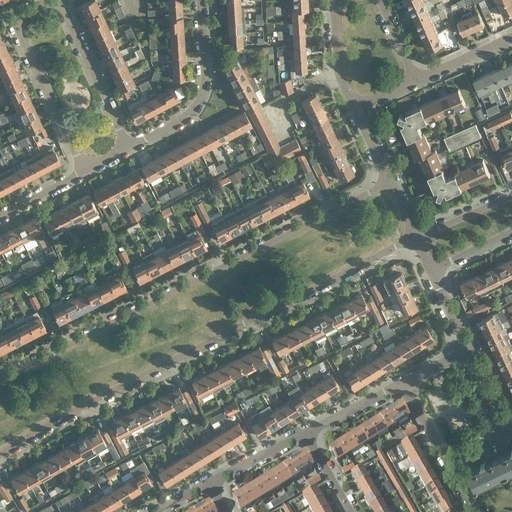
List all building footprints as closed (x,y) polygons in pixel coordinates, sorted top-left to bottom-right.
[(86,16),(100,9),(95,0),(91,0),(81,5),(86,16)] [(166,14),(169,14),(182,13),(181,0),(169,1),(169,8),(165,8),(166,14)] [(243,1),(243,0),(226,0),(228,9),(240,8),(240,1),(243,1)] [(307,0),(292,0),(293,9),(303,8),(308,8),(307,0)] [(511,12),(511,0),(500,5),(497,6),(496,6),(499,12),(502,10),(505,16),(511,12)] [(429,12),(424,2),(411,7),(415,18),(429,12)] [(280,6),(265,6),(266,15),(281,14),(280,6)] [(439,12),(444,9),(442,6),(438,8),(429,12),(415,18),(420,28),(433,22),(429,14),(439,10),(439,12)] [(241,15),(240,8),(228,9),(228,21),(241,20),(245,20),(244,15),(241,15)] [(303,8),(293,9),(291,9),(292,22),(304,21),(303,8)] [(100,9),(86,16),(91,26),(105,20),(100,9)] [(447,17),(444,9),(439,12),(438,12),(442,19),(447,17)] [(489,9),(483,12),(488,23),(494,21),(489,9)] [(473,15),(471,11),(467,13),(468,17),(474,30),(485,25),(479,12),(473,15)] [(468,17),(467,13),(461,16),(463,19),(458,21),(463,34),(474,30),(468,17)] [(183,30),(182,17),(166,18),(166,23),(170,23),(170,30),(183,30)] [(105,20),(91,26),(96,37),(110,30),(105,20)] [(229,33),(242,32),(241,25),(245,25),(245,20),(241,20),(228,21),(229,33)] [(304,21),(292,22),(293,34),(304,34),(304,21)] [(438,33),(433,22),(420,28),(424,39),(438,33)] [(110,30),(96,37),(101,47),(115,40),(110,30)] [(171,42),(183,41),(183,30),(170,30),(171,37),(167,37),(167,42),(171,42)] [(429,50),(443,44),(440,38),(444,37),(442,31),(438,33),(424,39),(429,50)] [(242,39),(242,32),(229,33),(230,45),(242,44),(246,44),(246,39),(242,39)] [(305,46),(304,34),(293,34),(294,47),(305,46)] [(119,51),(115,40),(101,47),(105,57),(119,51)] [(184,53),(183,41),(171,42),(167,42),(167,47),(171,47),(172,54),(184,53)] [(305,46),(294,47),(294,59),(306,58),(305,46)] [(124,61),(119,51),(105,57),(110,68),(124,61)] [(0,68),(13,63),(8,52),(0,55),(0,68)] [(145,57),(142,52),(136,55),(124,61),(110,68),(115,78),(129,71),(127,66),(145,57)] [(173,66),(185,65),(184,53),(172,54),(172,61),(168,61),(169,66),(173,66)] [(240,64),(237,58),(224,65),(230,76),(243,70),(243,69),(248,66),(245,61),(240,64)] [(306,58),(294,59),(289,59),(290,71),(295,71),(295,72),(307,71),(306,58)] [(13,63),(0,68),(0,71),(4,80),(17,73),(13,63)] [(147,63),(141,66),(143,71),(149,68),(147,63)] [(267,64),(268,77),(278,77),(278,76),(278,70),(274,71),(274,64),(267,64)] [(186,78),(185,65),(173,66),(169,66),(169,78),(173,78),(186,78)] [(511,81),(511,79),(505,66),(495,70),(501,84),(507,81),(509,85),(511,93),(511,81)] [(248,81),(243,70),(230,76),(236,87),(248,81)] [(500,110),(504,108),(494,87),(501,84),(495,70),(484,75),(490,88),(500,110)] [(129,71),(115,78),(120,89),(134,82),(129,71)] [(22,83),(17,73),(4,80),(8,90),(22,83)] [(288,73),(278,76),(278,77),(279,78),(279,82),(290,79),(288,73)] [(500,110),(490,88),(484,75),(474,80),(480,93),(486,90),(491,102),(489,103),(494,112),(500,110)] [(241,98),(254,91),(260,88),(254,78),(248,81),(236,87),(241,98)] [(280,84),(282,94),(294,91),(291,79),(290,79),(279,82),(280,84)] [(173,87),(162,93),(168,104),(179,98),(178,95),(183,92),(179,84),(173,82),(172,85),(173,87)] [(27,94),(22,83),(8,90),(5,91),(4,92),(8,103),(13,100),(27,94)] [(459,89),(449,93),(456,110),(466,105),(459,89)] [(260,103),(254,91),(241,98),(247,110),(260,103)] [(156,96),(154,93),(149,95),(151,99),(152,99),(158,110),(168,104),(162,93),(156,96)] [(449,93),(440,98),(447,114),(456,110),(449,93)] [(32,104),(27,94),(13,100),(18,111),(32,104)] [(307,113),(321,106),(315,94),(302,101),(307,113)] [(152,99),(151,99),(148,101),(146,97),(139,101),(147,115),(158,110),(152,99)] [(440,98),(430,102),(437,118),(447,114),(440,98)] [(139,101),(138,99),(127,105),(136,121),(147,115),(139,101)] [(420,106),(427,120),(428,122),(437,118),(430,102),(420,106)] [(18,123),(23,121),(37,114),(32,104),(18,111),(13,113),(18,123)] [(321,106),(307,113),(313,124),(326,117),(321,106)] [(408,139),(422,133),(418,124),(427,120),(420,106),(405,113),(406,116),(400,114),(398,119),(404,121),(401,123),(408,139)] [(252,118),(262,113),(260,107),(249,112),(252,118)] [(234,117),(241,130),(251,125),(244,111),(234,117)] [(499,117),(502,125),(511,120),(511,114),(511,112),(499,117)] [(255,123),(265,118),(262,113),(252,118),(255,123)] [(26,128),(22,130),(24,134),(42,125),(37,114),(23,121),(26,128)] [(241,130),(234,117),(223,122),(231,136),(241,130)] [(332,128),(326,117),(313,124),(318,135),(332,128)] [(491,130),(502,125),(499,117),(487,122),(491,130)] [(258,129),(268,124),(265,118),(255,123),(258,129)] [(231,136),(223,122),(213,127),(220,141),(231,136)] [(261,135),(271,130),(268,124),(258,129),(261,135)] [(220,141),(213,127),(203,133),(210,146),(220,141)] [(332,128),(318,135),(324,146),(337,139),(332,128)] [(264,141),(274,136),(271,130),(261,135),(264,141)] [(412,148),(428,141),(424,131),(422,133),(408,139),(412,148)] [(15,133),(8,136),(11,141),(17,138),(15,133)] [(203,133),(193,138),(200,152),(210,146),(203,133)] [(494,135),(488,138),(493,151),(500,148),(494,135)] [(267,147),(277,142),(274,136),(264,141),(267,147)] [(200,152),(193,138),(183,143),(190,157),(200,152)] [(290,142),(295,153),(301,150),(296,139),(290,142)] [(337,139),(324,146),(329,157),(342,150),(337,139)] [(428,141),(412,148),(416,158),(420,157),(433,150),(428,141)] [(262,157),(270,153),(280,148),(277,142),(267,147),(269,151),(261,155),(262,157)] [(290,155),(295,153),(290,142),(285,145),(290,155)] [(190,157),(183,143),(173,149),(180,162),(190,157)] [(508,168),(511,166),(511,146),(511,144),(500,149),(502,154),(501,154),(508,168)] [(285,145),(280,148),(270,153),(262,157),(267,167),(290,155),(285,145)] [(49,153),(43,156),(49,167),(60,161),(52,147),(47,149),(49,153)] [(173,149),(163,154),(170,168),(180,162),(173,149)] [(424,165),(440,158),(436,149),(433,150),(420,157),(424,165)] [(348,161),(342,150),(329,157),(334,168),(348,161)] [(49,167),(43,156),(41,153),(30,158),(32,162),(38,173),(49,167)] [(170,168),(163,154),(152,159),(160,173),(170,168)] [(440,158),(424,165),(428,176),(443,169),(445,168),(448,166),(444,156),(440,158)] [(257,169),(265,165),(261,157),(253,161),(257,169)] [(305,157),(299,160),(305,173),(311,170),(305,157)] [(483,159),(473,164),(480,180),(490,176),(487,169),(494,166),(490,157),(483,160),(483,159)] [(27,178),(38,173),(32,162),(30,158),(26,161),(28,164),(22,168),(27,178)] [(160,173),(152,159),(142,165),(149,179),(160,173)] [(354,173),(348,161),(334,168),(340,179),(354,173)] [(209,169),(213,176),(218,173),(215,166),(214,163),(208,166),(209,169)] [(248,163),(241,167),(245,176),(253,172),(248,163)] [(473,164),(464,168),(471,184),(480,180),(473,164)] [(16,171),(14,167),(9,170),(17,184),(27,178),(22,168),(16,171)] [(136,168),(125,174),(133,188),(137,186),(137,184),(143,181),(136,168)] [(471,184),(464,168),(454,172),(455,174),(461,188),(471,184)] [(443,169),(428,176),(435,190),(438,189),(439,191),(436,197),(441,198),(443,193),(445,192),(447,195),(461,188),(455,174),(446,178),(443,169)] [(17,184),(9,170),(0,174),(0,178),(0,179),(6,189),(17,184)] [(240,170),(230,175),(235,183),(244,179),(240,170)] [(199,175),(203,181),(207,179),(204,172),(199,175)] [(317,176),(323,188),(329,185),(323,173),(317,176)] [(133,188),(125,174),(115,180),(122,192),(128,189),(129,190),(133,188)] [(198,184),(203,181),(199,175),(194,177),(198,184)] [(119,200),(116,195),(122,192),(115,180),(105,185),(112,199),(114,203),(119,200)] [(309,195),(302,182),(295,185),(293,182),(289,184),(291,187),(297,201),(309,195)] [(223,191),(219,183),(210,187),(215,196),(223,191)] [(112,199),(105,185),(94,191),(101,204),(107,201),(115,217),(120,214),(114,203),(112,199)] [(286,207),(297,201),(291,187),(279,193),(286,207)] [(136,193),(141,203),(146,200),(141,191),(136,193)] [(275,212),(286,207),(279,193),(268,199),(275,212)] [(76,200),(87,220),(98,213),(88,194),(76,200)] [(166,200),(166,199),(163,194),(158,197),(161,203),(166,200)] [(264,218),(257,204),(255,199),(244,205),(246,210),(253,224),(264,218)] [(275,212),(268,199),(257,204),(264,218),(275,212)] [(76,226),(87,220),(76,200),(65,206),(76,226)] [(195,205),(205,224),(211,221),(208,216),(201,201),(195,205)] [(142,217),(151,212),(145,203),(136,207),(142,217)] [(65,231),(76,226),(65,206),(54,212),(63,227),(65,232),(65,231)] [(161,211),(164,217),(172,213),(169,207),(161,211)] [(136,208),(131,210),(137,220),(142,217),(136,208)] [(137,220),(131,210),(127,213),(132,222),(137,220)] [(232,235),(222,217),(219,210),(208,216),(211,221),(211,222),(220,241),(232,235)] [(242,229),(253,224),(246,210),(236,216),(242,229)] [(222,217),(232,235),(242,229),(236,216),(233,211),(222,217)] [(56,231),(63,227),(54,212),(43,218),(51,233),(53,238),(58,235),(56,231)] [(149,214),(154,225),(158,223),(153,212),(149,214)] [(196,213),(190,216),(196,229),(185,234),(188,239),(195,253),(206,247),(200,234),(205,231),(196,213)] [(44,231),(42,227),(37,216),(26,222),(31,233),(32,232),(38,229),(40,233),(44,231)] [(31,233),(26,222),(15,227),(21,238),(23,243),(34,237),(32,232),(31,233)] [(23,243),(21,238),(15,227),(4,233),(10,244),(11,244),(17,241),(19,244),(23,242),(23,243)] [(10,244),(4,233),(0,235),(0,249),(6,246),(8,250),(13,247),(11,244),(10,244)] [(188,239),(177,245),(184,259),(195,253),(188,239)] [(177,245),(166,251),(173,264),(184,259),(177,245)] [(162,270),(173,264),(166,251),(163,246),(153,251),(162,270)] [(43,255),(47,261),(57,256),(54,250),(43,255)] [(124,265),(130,262),(124,250),(120,252),(118,253),(124,265)] [(141,257),(144,262),(151,276),(162,270),(153,251),(141,257)] [(116,269),(122,266),(116,254),(109,257),(116,269)] [(36,267),(47,261),(43,255),(33,261),(36,267)] [(511,273),(506,261),(495,266),(502,281),(511,276),(511,273)] [(102,268),(99,262),(94,264),(97,271),(102,268)] [(144,262),(132,268),(139,281),(151,276),(144,262)] [(493,290),(504,285),(502,281),(495,266),(484,272),(491,286),(493,290)] [(115,294),(126,288),(119,274),(117,270),(105,276),(107,280),(115,294)] [(481,295),(493,290),(491,286),(484,272),(473,277),(480,292),(481,295)] [(392,291),(406,285),(400,273),(387,280),(392,291)] [(1,278),(4,284),(9,281),(6,275),(1,278)] [(473,277),(462,283),(465,289),(462,291),(466,298),(480,292),(473,277)] [(107,280),(97,286),(104,300),(115,294),(107,280)] [(93,305),(104,300),(97,286),(94,281),(83,287),(86,291),(93,305)] [(376,299),(381,296),(375,283),(370,286),(376,299)] [(411,296),(406,285),(392,291),(398,302),(411,296)] [(44,306),(50,302),(42,286),(36,290),(44,306)] [(61,296),(62,298),(71,316),(82,311),(75,297),(72,291),(61,296)] [(86,291),(75,297),(82,311),(93,305),(86,291)] [(361,294),(349,300),(356,314),(368,308),(370,313),(372,313),(377,325),(383,322),(374,302),(367,306),(361,294)] [(35,310),(41,307),(35,295),(29,298),(35,310)] [(417,307),(411,296),(398,302),(403,314),(417,307)] [(59,322),(71,316),(62,298),(50,304),(52,308),(59,322)] [(349,300),(338,306),(345,319),(356,314),(349,300)] [(469,317),(476,314),(487,308),(485,302),(473,308),(466,311),(469,317)] [(511,305),(500,311),(502,314),(511,309),(511,305)] [(345,319),(338,306),(327,311),(334,325),(345,319)] [(25,317),(34,335),(45,329),(36,311),(25,317)] [(327,311),(316,317),(323,330),(334,325),(327,311)] [(497,319),(494,314),(480,320),(486,331),(502,323),(499,318),(497,319)] [(23,340),(34,335),(25,317),(14,323),(23,340)] [(326,335),(323,330),(316,317),(305,323),(312,336),(315,341),(326,335)] [(12,346),(23,340),(14,323),(3,328),(12,346)] [(312,336),(305,323),(294,328),(301,341),(312,336)] [(490,341),(507,333),(511,331),(511,323),(504,328),(502,323),(486,331),(490,341)] [(425,326),(415,332),(422,344),(432,338),(425,326)] [(0,349),(1,352),(12,346),(3,328),(0,329),(0,349)] [(294,328),(283,334),(290,347),(301,341),(294,328)] [(422,344),(415,332),(405,339),(412,350),(422,344)] [(507,333),(490,341),(495,352),(509,345),(506,340),(509,338),(507,333)] [(290,347),(283,334),(272,340),(279,353),(290,347)] [(405,339),(395,345),(402,357),(412,350),(405,339)] [(500,362),(511,356),(511,351),(511,350),(511,343),(509,345),(495,352),(500,362)] [(402,357),(395,345),(385,351),(393,363),(402,357)] [(259,366),(258,364),(265,360),(258,347),(247,353),(253,366),(254,365),(256,368),(259,366)] [(380,354),(377,350),(373,353),(376,357),(383,369),(393,363),(385,351),(380,354)] [(253,366),(247,353),(236,358),(243,372),(253,366)] [(511,356),(500,362),(505,372),(511,368),(511,356)] [(303,357),(297,360),(300,366),(305,363),(303,357)] [(383,369),(376,357),(366,363),(373,375),(383,369)] [(236,358),(225,364),(232,377),(243,372),(236,358)] [(277,361),(283,373),(289,370),(283,358),(277,361)] [(274,378),(280,375),(274,363),(268,366),(274,378)] [(366,363),(356,369),(363,381),(373,375),(366,363)] [(214,369),(223,387),(234,382),(232,377),(225,364),(214,369)] [(212,393),(223,387),(214,369),(203,375),(212,393)] [(346,375),(346,376),(353,387),(363,381),(356,369),(348,374),(346,375)] [(294,381),(300,378),(305,376),(302,371),(292,377),(294,381)] [(292,377),(290,373),(280,378),(284,386),(294,381),(292,377)] [(340,380),(335,373),(332,375),(331,374),(321,381),(329,393),(339,386),(336,382),(340,380)] [(195,402),(212,393),(203,375),(191,381),(194,386),(188,389),(195,402)] [(329,393),(321,381),(311,387),(319,399),(329,393)] [(309,405),(302,393),(296,385),(287,391),(292,399),(299,411),(309,405)] [(311,387),(302,393),(309,405),(319,399),(311,387)] [(176,412),(187,406),(185,401),(178,388),(166,394),(173,407),(176,412)] [(239,399),(243,397),(240,391),(236,393),(237,396),(234,398),(234,401),(239,399)] [(253,403),(264,397),(261,392),(250,398),(253,403)] [(166,394),(155,399),(162,413),(173,407),(166,394)] [(185,401),(187,406),(194,419),(200,416),(191,398),(185,401)] [(248,405),(253,403),(250,398),(239,404),(243,409),(248,406),(248,405)] [(153,423),(159,420),(158,419),(159,419),(157,415),(162,413),(155,399),(144,405),(153,423)] [(292,399),(282,405),(289,417),(299,411),(292,399)] [(234,401),(225,406),(228,413),(237,408),(234,401)] [(144,405),(133,410),(142,428),(153,423),(144,405)] [(282,405),(278,408),(272,411),(280,423),(289,417),(282,405)] [(389,411),(397,424),(408,417),(400,405),(389,411)] [(142,428),(133,410),(122,416),(129,429),(131,433),(132,435),(143,429),(142,428)] [(267,414),(264,410),(259,413),(262,417),(270,429),(280,423),(272,411),(267,414)] [(389,411),(379,417),(387,430),(397,424),(389,411)] [(211,424),(221,419),(219,414),(209,419),(211,424)] [(129,429),(122,416),(110,422),(117,435),(129,429)] [(270,429),(262,417),(252,424),(259,436),(270,429)] [(387,430),(379,417),(369,424),(377,437),(387,430)] [(178,419),(170,423),(173,430),(181,426),(178,419)] [(195,432),(201,429),(198,424),(197,421),(191,424),(193,427),(195,432)] [(227,428),(235,440),(245,434),(237,422),(227,428)] [(377,437),(369,424),(359,430),(367,443),(377,437)] [(403,433),(406,439),(417,432),(414,427),(403,433)] [(235,440),(227,428),(217,435),(225,447),(235,440)] [(96,453),(108,446),(105,442),(97,429),(86,435),(96,453)] [(155,442),(159,440),(161,439),(159,433),(157,429),(152,431),(154,435),(152,436),(155,442)] [(367,443),(359,430),(349,436),(357,449),(367,443)] [(393,439),(396,445),(406,439),(403,433),(393,439)] [(76,441),(86,459),(96,453),(86,435),(76,441)] [(174,443),(180,440),(177,435),(172,438),(174,443)] [(217,435),(207,441),(215,453),(225,447),(217,435)] [(139,447),(143,445),(149,442),(146,436),(136,441),(139,447)] [(205,459),(215,453),(207,441),(204,436),(200,439),(203,444),(198,447),(205,459)] [(349,436),(339,443),(347,455),(357,449),(349,436)] [(385,452),(396,445),(393,439),(392,440),(392,441),(388,443),(382,446),(385,452)] [(128,452),(122,440),(116,444),(122,456),(128,452)] [(407,457),(417,451),(411,440),(401,446),(407,457)] [(75,465),(86,459),(76,441),(65,448),(72,461),(73,460),(75,465)] [(347,455),(339,443),(328,449),(336,462),(347,455)] [(120,457),(114,445),(108,448),(114,460),(120,457)] [(193,450),(190,445),(185,449),(188,453),(195,465),(205,459),(198,447),(193,450)] [(72,461),(65,448),(54,454),(62,467),(72,461)] [(511,448),(511,449),(511,451),(486,463),(485,461),(480,463),(481,465),(468,472),(476,488),(511,470),(511,448)] [(186,471),(195,465),(188,453),(185,449),(180,452),(183,456),(178,459),(186,471)] [(379,459),(384,456),(380,451),(375,454),(379,459)] [(417,451),(407,457),(413,468),(423,462),(417,451)] [(372,452),(366,455),(369,461),(375,457),(372,452)] [(54,454),(44,460),(51,473),(62,467),(54,454)] [(146,466),(139,455),(130,459),(133,463),(133,464),(137,461),(143,470),(139,473),(135,466),(130,470),(134,476),(133,477),(141,488),(151,482),(145,473),(146,466)] [(294,461),(301,474),(312,468),(304,455),(294,461)] [(382,465),(387,462),(384,456),(379,459),(382,465)] [(186,471),(178,459),(168,465),(176,477),(186,471)] [(44,460),(33,466),(40,479),(51,473),(44,460)] [(91,467),(94,472),(105,465),(101,460),(97,462),(98,464),(91,467)] [(301,474),(294,461),(283,467),(291,480),(301,474)] [(385,470),(390,467),(387,462),(382,465),(385,470)] [(423,462),(413,468),(419,478),(429,472),(423,462)] [(354,469),(352,464),(341,470),(344,475),(354,469)] [(176,477),(168,465),(158,472),(165,484),(176,477)] [(22,473),(30,485),(32,490),(38,486),(36,482),(40,479),(33,466),(22,473)] [(283,467),(273,474),(281,487),(291,480),(283,467)] [(388,476),(393,473),(390,467),(385,470),(388,476)] [(357,486),(367,480),(361,469),(351,475),(357,486)] [(131,495),(141,488),(133,477),(134,476),(130,470),(125,473),(128,479),(123,483),(131,495)] [(429,472),(419,478),(425,488),(435,483),(429,472)] [(19,492),(30,485),(22,473),(11,479),(19,492)] [(391,481),(396,479),(393,473),(388,476),(391,481)] [(273,474),(263,480),(271,493),(281,487),(273,474)] [(82,482),(85,487),(91,484),(91,483),(94,478),(93,475),(87,479),(88,479),(82,482)] [(318,476),(306,482),(310,488),(321,482),(318,476)] [(394,487),(400,484),(396,479),(391,481),(394,487)] [(271,493),(263,480),(253,486),(261,499),(271,493)] [(367,480),(357,486),(363,496),(373,490),(367,480)] [(119,486),(116,482),(111,485),(113,489),(121,501),(131,495),(123,483),(119,486)] [(0,490),(5,498),(10,495),(3,483),(0,484),(0,490)] [(435,483),(425,488),(431,499),(441,493),(435,483)] [(398,493),(403,490),(400,484),(394,487),(398,493)] [(253,486),(243,492),(251,505),(261,499),(253,486)] [(113,489),(104,495),(111,507),(121,501),(113,489)] [(308,507),(321,500),(315,490),(302,497),(308,507)] [(373,490),(363,496),(369,506),(379,500),(373,490)] [(401,498),(406,495),(403,490),(398,493),(401,498)] [(104,495),(101,491),(92,498),(94,501),(100,511),(103,511),(111,507),(104,495)] [(251,505),(243,492),(232,499),(240,511),(251,505)] [(288,500),(295,497),(292,492),(286,495),(288,500)] [(65,496),(68,501),(73,498),(70,493),(65,496)] [(441,493),(431,499),(437,509),(447,503),(441,493)] [(404,504),(409,501),(406,495),(401,498),(404,504)] [(62,505),(68,501),(65,496),(59,499),(62,505)] [(22,497),(17,500),(24,511),(29,509),(22,497)] [(276,501),(279,506),(284,503),(281,498),(276,501)] [(321,500),(308,507),(311,511),(322,511),(326,510),(321,500)] [(379,500),(369,506),(371,511),(382,511),(385,511),(379,500)] [(100,511),(94,501),(90,504),(84,507),(87,511),(100,511)] [(276,501),(270,504),(273,509),(279,506),(276,501)] [(407,509),(412,506),(409,501),(404,504),(407,509)] [(451,511),(447,503),(437,509),(438,511),(451,511)]
